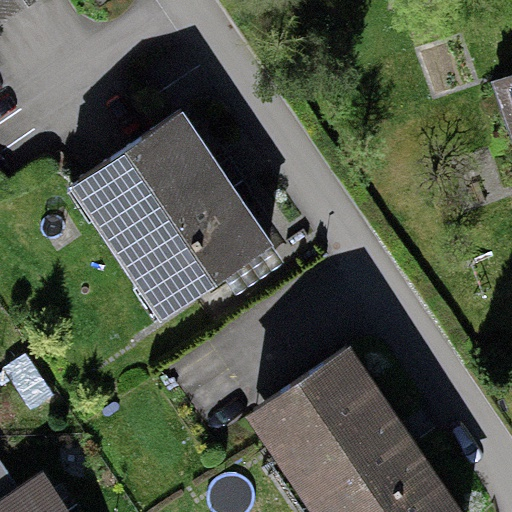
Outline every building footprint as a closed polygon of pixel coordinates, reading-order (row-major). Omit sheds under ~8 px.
[(0,0),(0,16),(22,0),(0,0)] [(198,114),(86,186),(175,324),(287,252),(198,114)] [(458,511),(365,357),(269,414),(328,511),(458,511)] [(0,470),(0,497),(13,489),(0,470)] [(77,511),(52,470),(0,502),(0,511),(77,511)]
